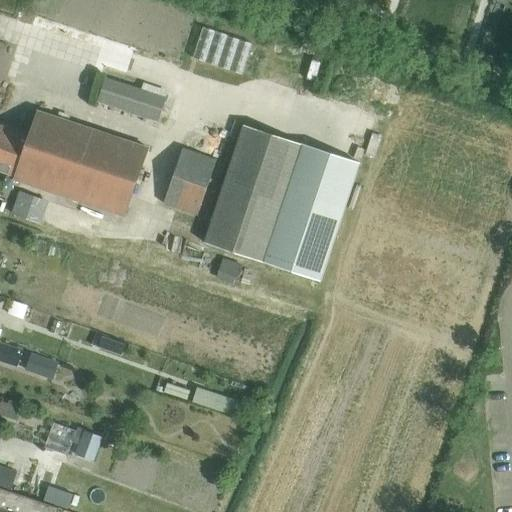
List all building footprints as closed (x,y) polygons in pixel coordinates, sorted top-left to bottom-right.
[(247,68),(252,37),(202,30),(198,60),(247,68)] [(106,78),(98,101),(127,111),(158,122),(166,98),(168,91),(143,83),(141,89),(135,88),(106,78)] [(14,179),(124,217),(147,148),(38,111),(29,136),(0,125),(0,170),(15,176),(14,179)] [(242,124),(203,243),(262,262),(302,144),(242,124)] [(359,165),(302,144),(262,262),(320,281),(359,165)] [(196,215),(216,160),(182,148),(163,203),(196,215)] [(34,252),(43,254),(47,243),(37,240),(34,252)] [(242,264),(223,258),(216,278),(236,285),(242,264)] [(9,314),(24,319),(28,306),(13,301),(9,314)] [(0,342),(0,360),(16,366),(21,350),(0,342)] [(31,353),(25,370),(52,379),(58,362),(31,353)] [(167,382),(164,392),(187,400),(190,390),(167,382)] [(1,400),(0,401),(0,415),(17,421),(21,407),(1,400)] [(78,427),(72,442),(79,444),(80,443),(83,432),(84,429),(78,427)] [(79,444),(76,455),(95,461),(102,438),(83,432),(80,443),(79,444)] [(0,467),(0,486),(11,491),(17,473),(0,467)] [(0,489),(0,511),(58,511),(60,510),(0,489)]
